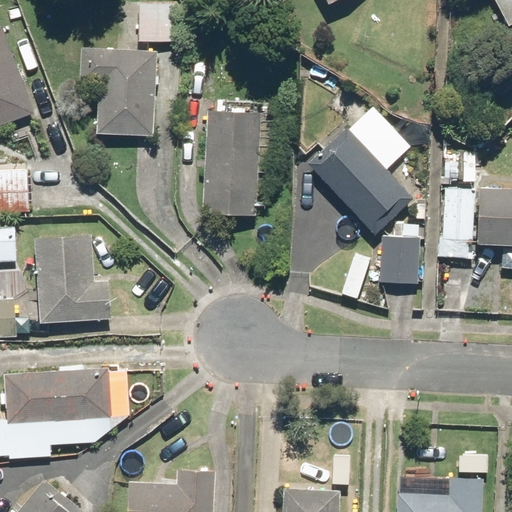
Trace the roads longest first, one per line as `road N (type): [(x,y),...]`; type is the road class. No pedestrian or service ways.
road 1 (residential): [(240,342),(262,353),(511,366)]
road 2 (unknown): [(240,342),(86,195)]
